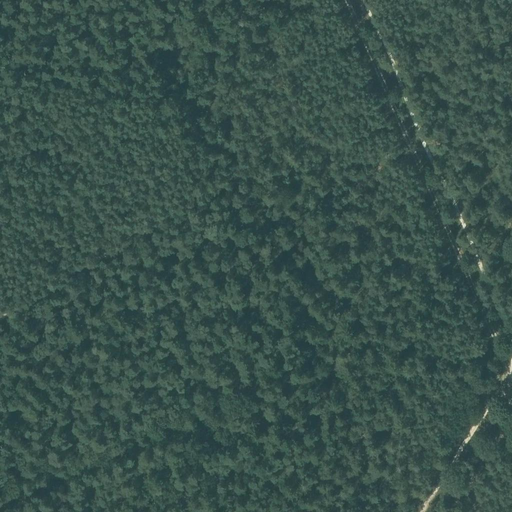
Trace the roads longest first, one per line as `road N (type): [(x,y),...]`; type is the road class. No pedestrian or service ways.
road 1 (track): [(411,150),(206,189),(0,315)]
road 2 (track): [(411,150),(511,374)]
road 3 (track): [(346,0),(411,150)]
road 4 (track): [(511,374),(426,511)]
